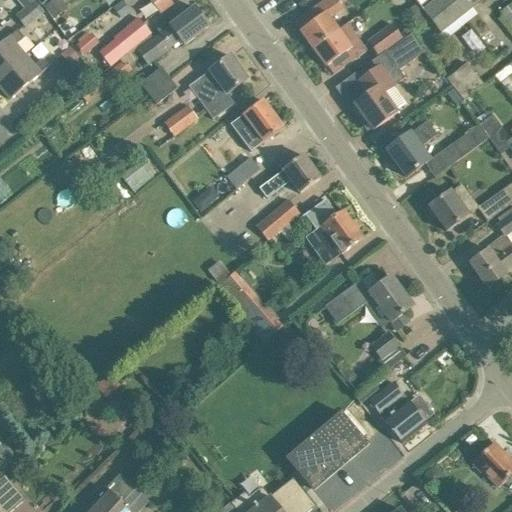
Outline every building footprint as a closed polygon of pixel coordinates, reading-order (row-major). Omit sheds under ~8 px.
[(16,0),(23,8),(33,0),(16,0)] [(54,0),(46,6),(54,16),(65,8),(59,0),(54,0)] [(150,0),(160,13),(173,4),(169,0),(150,0)] [(337,0),(326,0),(320,5),(295,23),(301,31),(300,31),(313,49),(328,38),(347,24),(338,30),(330,19),(344,9),(337,0)] [(422,10),(440,33),(463,15),(451,0),(434,0),(435,0),(422,10)] [(451,0),(463,15),(473,7),(469,2),(471,0),(451,0)] [(44,12),(35,1),(17,15),(26,26),(44,12)] [(122,1),(113,8),(121,18),(130,11),(122,1)] [(511,3),(504,9),(500,13),(511,28),(511,3)] [(170,27),(138,51),(148,65),(180,40),(184,45),(209,27),(194,7),(169,26),(170,27)] [(126,52),(127,53),(134,47),(152,33),(139,18),(114,38),(117,41),(107,48),(116,60),(126,52)] [(380,57),(386,52),(403,39),(391,23),(368,41),(380,57)] [(333,74),(357,57),(366,50),(347,24),(328,38),(313,49),(326,67),(327,66),(333,74)] [(0,44),(0,76),(26,54),(18,44),(25,38),(17,30),(0,44)] [(79,43),(87,53),(99,43),(91,34),(79,43)] [(78,57),(70,47),(63,53),(71,64),(78,57)] [(357,83),(367,96),(354,105),(373,131),(398,113),(396,111),(405,105),(393,88),(405,78),(386,52),(380,57),(372,62),(376,69),(357,83)] [(26,54),(0,76),(0,88),(10,100),(50,67),(43,59),(35,65),(26,54)] [(235,104),(228,94),(248,80),(230,56),(189,86),(213,120),(235,104)] [(132,71),(128,66),(126,68),(121,62),(81,93),(89,104),(132,71)] [(446,79),(453,88),(453,89),(463,102),(484,85),(467,63),(446,79)] [(140,84),(148,95),(169,79),(161,69),(140,84)] [(169,79),(148,95),(156,105),(177,89),(169,79)] [(263,101),(255,107),(244,116),(252,126),(264,143),(283,128),(263,101)] [(175,138),(198,121),(188,107),(165,124),(175,138)] [(479,126),(487,137),(502,127),(493,116),(479,126)] [(411,135),(410,134),(387,151),(407,178),(415,172),(419,170),(419,169),(430,161),(420,148),(437,136),(435,134),(430,127),(427,123),(411,135)] [(464,158),(489,139),(479,126),(454,144),(464,158)] [(291,181),(300,194),(320,179),(303,155),(283,170),(283,171),(259,189),(266,199),(291,181)] [(235,190),(260,170),(249,158),(225,177),(235,190)] [(142,161),(124,177),(135,191),(154,174),(142,161)] [(511,182),(477,208),(478,209),(487,222),(511,203),(511,182)] [(469,216),(478,209),(477,208),(461,185),(452,192),(451,191),(429,208),(446,232),(469,216)] [(204,197),(197,198),(192,202),(201,213),(205,209),(208,202),(206,200),(204,197)] [(329,200),(304,212),(311,227),(337,215),(329,200)] [(268,241),(300,214),(288,201),(256,227),(268,241)] [(343,210),(319,228),(326,239),(328,237),(341,255),(364,238),(343,210)] [(511,213),(499,223),(495,226),(503,237),(504,238),(506,237),(511,232),(511,213)] [(487,289),(495,283),(507,275),(504,271),(511,264),(511,248),(504,238),(503,237),(487,248),(488,250),(469,264),(487,289)] [(230,276),(217,261),(206,272),(218,286),(230,276)] [(0,288),(3,292),(16,283),(7,270),(5,267),(0,270),(0,288)] [(316,314),(325,307),(338,324),(363,305),(372,298),(397,331),(409,322),(404,314),(413,307),(392,277),(381,285),(372,272),(336,299),(329,291),(310,307),(316,314)] [(28,274),(20,280),(23,285),(31,279),(28,274)] [(238,314),(254,332),(264,343),(283,327),(272,315),(256,297),(238,314)] [(371,347),(381,359),(397,346),(388,334),(371,347)] [(121,386),(113,374),(96,386),(105,398),(121,386)] [(356,397),(361,403),(378,390),(373,383),(356,397)] [(394,383),(370,401),(384,419),(383,420),(402,444),(426,424),(408,401),(407,401),(402,395),(403,394),(394,383)] [(357,399),(285,460),(311,489),(313,488),(312,487),(332,471),(334,470),(333,470),(343,461),(343,462),(344,461),(344,460),(354,452),(354,453),(355,452),(355,451),(364,443),(365,444),(366,443),(366,442),(382,428),(357,399)] [(511,461),(494,443),(487,450),(474,463),(498,488),(511,474),(511,461)] [(137,511),(148,501),(120,474),(83,511),(137,511)] [(0,511),(10,511),(24,500),(5,476),(0,480),(0,511)] [(307,511),(314,507),(315,506),(292,479),(270,497),(261,487),(248,497),(245,492),(231,503),(231,502),(218,511),(307,511)]
